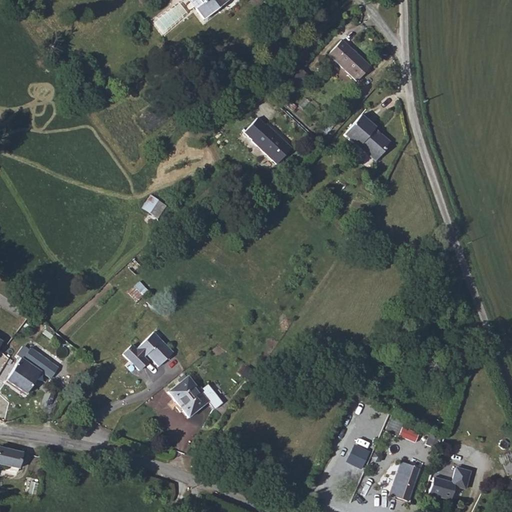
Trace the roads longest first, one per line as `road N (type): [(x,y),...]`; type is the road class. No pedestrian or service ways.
road 1 (unclassified): [(401,52),(423,152),(511,390)]
road 2 (tertiary): [(0,430),(122,456),(273,511)]
road 3 (unknown): [(348,0),(262,104)]
